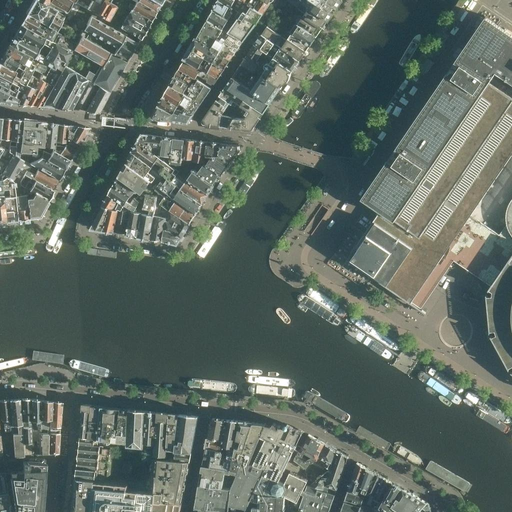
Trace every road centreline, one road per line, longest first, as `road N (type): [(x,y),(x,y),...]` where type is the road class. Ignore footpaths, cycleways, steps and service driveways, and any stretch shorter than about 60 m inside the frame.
road 1 (residential): [(353,0),(185,251),(84,229),(139,126)]
road 2 (tertiary): [(446,511),(429,493),(289,417),(32,384),(0,387)]
road 3 (residential): [(97,121),(39,229),(0,234)]
road 4 (residential): [(139,126),(212,0)]
road 5 (residential): [(168,0),(97,121)]
